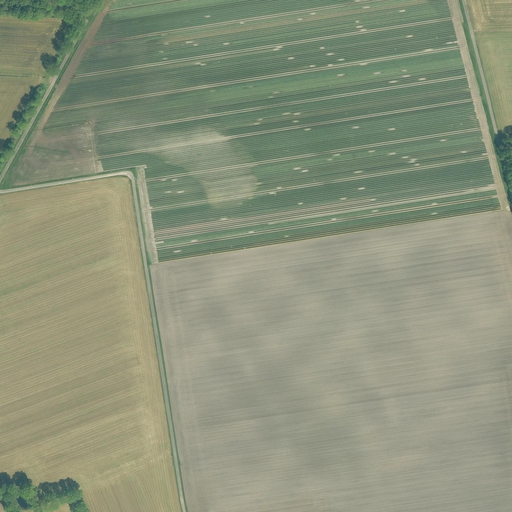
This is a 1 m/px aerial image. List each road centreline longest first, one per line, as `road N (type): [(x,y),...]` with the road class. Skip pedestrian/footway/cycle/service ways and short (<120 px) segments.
road 1 (unclassified): [(184,511),(130,173),(0,192)]
road 2 (unclassified): [(511,196),(462,0)]
